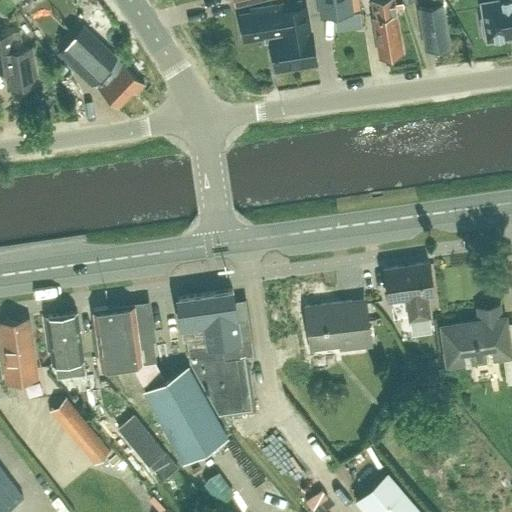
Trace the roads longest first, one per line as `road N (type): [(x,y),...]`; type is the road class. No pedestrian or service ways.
road 1 (unclassified): [(198,119),(511,73)]
road 2 (primary): [(218,243),(511,202)]
road 3 (primary): [(0,275),(218,243)]
road 4 (unclassified): [(0,147),(198,119)]
road 5 (tertiary): [(198,119),(178,71),(128,0)]
road 6 (tertiary): [(218,243),(198,119)]
